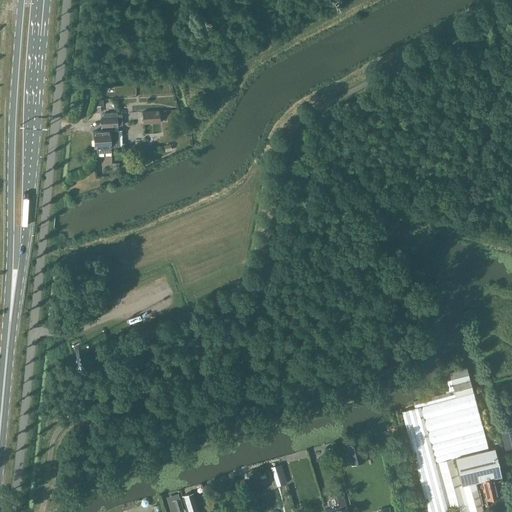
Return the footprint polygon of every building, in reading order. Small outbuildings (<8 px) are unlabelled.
[(160,111),(150,112),(143,112),(144,124),(161,123),(160,111)] [(101,119),(102,131),(94,131),(95,148),(97,148),(97,153),(112,152),(111,147),(119,147),(118,126),(123,126),(122,115),(117,115),(117,113),(103,113),(103,119),(101,119)] [(467,368),(449,373),(451,380),(454,391),(456,397),(473,393),(467,368)] [(454,391),(451,380),(442,383),(445,393),(454,391)] [(456,397),(454,391),(445,393),(413,402),(415,408),(421,407),(456,397)] [(474,393),(473,393),(456,397),(421,407),(436,464),(439,463),(452,511),(484,511),(476,483),(483,481),(487,501),(498,498),(501,511),(509,511),(505,496),(506,496),(503,483),(504,483),(496,448),(489,450),(474,393)] [(421,407),(415,408),(402,412),(428,511),(447,511),(452,511),(439,463),(436,464),(421,407)] [(389,424),(391,430),(399,427),(396,421),(389,424)] [(505,450),(511,448),(511,446),(510,439),(508,429),(500,431),(505,450)] [(363,462),(358,443),(347,446),(352,465),(363,462)] [(281,464),(272,467),(278,486),(287,483),(281,464)] [(186,511),(199,511),(194,494),(182,498),(186,511)] [(339,508),(330,510),(330,511),(348,511),(347,506),(346,506),(344,495),(337,497),(339,508)] [(178,511),(184,510),(180,499),(173,501),(176,511),(178,511)] [(382,511),(391,510),(389,503),(380,506),(382,511)]
